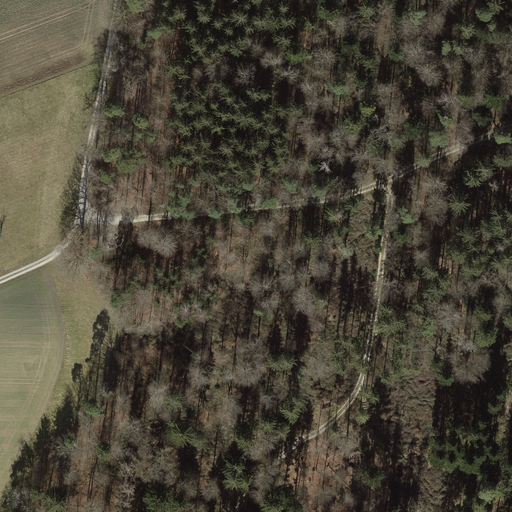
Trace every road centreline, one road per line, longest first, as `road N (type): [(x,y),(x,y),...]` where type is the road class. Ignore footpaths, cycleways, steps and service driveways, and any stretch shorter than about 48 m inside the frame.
road 1 (track): [(511,126),(394,178),(330,196),(81,217)]
road 2 (track): [(233,511),(285,453),(351,405),(372,345),(394,178)]
road 3 (track): [(0,281),(66,245),(81,217),(115,0)]
